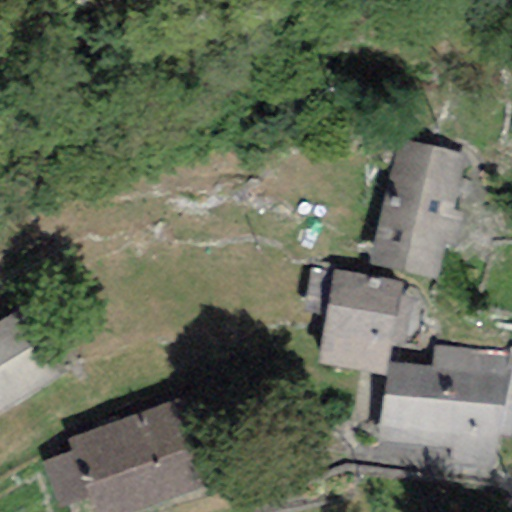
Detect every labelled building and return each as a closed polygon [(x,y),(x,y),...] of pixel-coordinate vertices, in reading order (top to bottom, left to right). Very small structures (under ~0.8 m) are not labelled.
[(450,211),(462,158),(394,143),(367,264),(435,279),(443,246),(456,249),(464,214),(450,211)] [(397,279),(330,269),(317,365),(383,374),(385,361),(397,279)] [(19,310),(0,320),(0,413),(60,379),(19,310)] [(511,357),(432,347),(432,368),(385,361),(383,374),(374,441),(448,448),(447,461),(490,466),(511,357)] [(183,396),(68,437),(72,448),(89,497),(94,511),(131,511),(214,483),(183,396)] [(89,497),(72,448),(40,460),(57,508),(89,497)]
